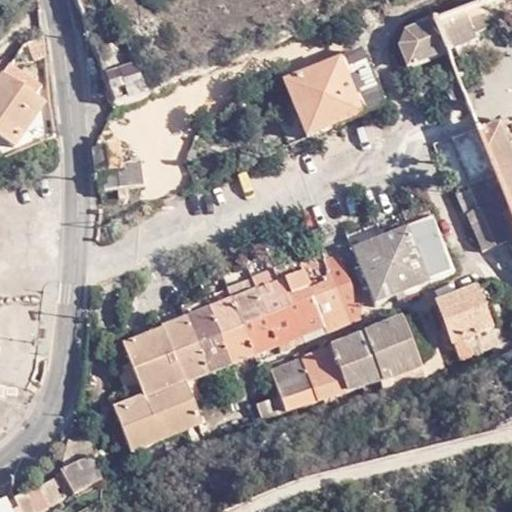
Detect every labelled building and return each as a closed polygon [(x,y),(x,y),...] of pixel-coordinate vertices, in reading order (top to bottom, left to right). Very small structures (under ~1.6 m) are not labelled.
[(463,6),(430,18),(431,21),(433,27),(445,57),(477,44),(463,6)] [(422,30),(433,27),(431,21),(420,25),(422,30)] [(433,27),(422,30),(406,37),(401,52),(408,71),(445,57),(433,27)] [(361,56),(284,87),(306,143),(383,112),(374,88),(369,76),(361,56)] [(50,87),(18,65),(0,91),(0,133),(22,148),(52,102),(43,96),(50,87)] [(125,85),(142,80),(138,68),(103,79),(107,91),(107,95),(126,90),(125,85)] [(369,76),(374,88),(378,86),(373,74),(369,76)] [(126,90),(107,95),(110,104),(113,107),(148,96),(142,80),(125,85),(126,90)] [(511,121),(500,126),(511,156),(511,179),(496,187),(506,213),(511,211),(511,121)] [(511,157),(498,122),(472,127),(477,137),(496,187),(511,179),(511,157)] [(496,187),(477,137),(453,145),(470,192),(482,187),(506,246),(507,246),(511,258),(511,257),(511,227),(506,213),(496,187)] [(119,151),(94,154),(99,197),(118,194),(119,200),(129,199),(128,193),(144,190),(141,166),(122,169),(119,151)] [(119,151),(122,169),(141,166),(119,151)] [(470,192),(456,197),(481,257),(506,246),(482,187),(470,192)] [(431,224),(406,233),(427,288),(451,279),(431,224)] [(400,300),(427,288),(406,233),(381,242),(400,300)] [(371,311),(400,300),(381,242),(357,251),(350,254),(371,311)] [(355,244),(348,247),(350,254),(357,251),(355,244)] [(320,255),(323,265),(337,260),(333,250),(331,245),(318,250),(320,255)] [(320,255),(296,265),(273,274),(276,285),(300,275),(323,265),(320,255)] [(359,317),(337,260),(323,265),(334,294),(345,323),(359,317)] [(334,294),(323,265),(300,275),(312,303),(334,294)] [(276,285),(273,274),(251,283),(256,294),(276,285)] [(312,303),(300,275),(276,285),(288,313),(312,303)] [(251,283),(229,292),(233,304),(256,294),(251,283)] [(288,313),(276,285),(256,294),(267,321),(288,313)] [(496,353),(510,348),(487,290),(474,295),(486,335),(494,355),(496,353)] [(267,321),(256,294),(233,304),(245,331),(267,321)] [(323,331),(345,323),(334,294),(312,303),(323,331)] [(486,335),(474,295),(460,301),(434,309),(448,348),(468,341),(486,335)] [(206,301),(180,312),(184,323),(210,312),(206,301)] [(323,331),(312,303),(288,313),(300,341),(323,331)] [(245,331),(233,304),(210,312),(220,341),(245,331)] [(220,341),(210,312),(184,323),(206,379),(231,369),(220,341)] [(300,341),(288,313),(267,321),(279,349),(300,341)] [(359,317),(345,323),(348,329),(362,323),(359,317)] [(412,318),(397,324),(415,370),(418,370),(414,359),(426,355),(412,318)] [(279,349),(267,321),(245,331),(256,358),(279,349)] [(184,323),(162,332),(186,387),(194,384),(199,382),(206,379),(184,323)] [(345,323),(323,331),(326,338),(348,329),(345,323)] [(363,338),(380,383),(384,382),(415,370),(397,324),(363,338)] [(256,358),(245,331),(220,341),(231,369),(256,358)] [(186,387),(162,332),(121,350),(142,402),(186,387)] [(360,388),(380,383),(363,338),(345,345),(360,388)] [(470,345),(468,341),(448,348),(450,353),(470,345)] [(345,392),(360,388),(345,345),(326,353),(342,393),(345,392)] [(312,404),(342,393),(326,353),(298,364),(312,404)] [(424,382),(433,379),(430,370),(438,367),(433,353),(426,355),(414,359),(418,370),(422,382),(424,382)] [(280,416),(312,404),(298,364),(266,377),(274,401),(280,416)] [(206,379),(199,382),(208,404),(215,402),(206,379)] [(202,407),(194,384),(186,387),(194,410),(202,407)] [(186,387),(142,402),(111,413),(129,457),(185,434),(192,431),(200,427),(194,410),(186,387)] [(342,393),(319,402),(321,408),(345,399),(342,393)] [(258,424),(280,416),(274,401),(252,410),(258,424)] [(200,449),(192,431),(185,434),(193,453),(200,449)] [(91,469),(89,464),(64,471),(65,476),(91,469)] [(101,492),(95,468),(91,469),(65,476),(60,478),(67,502),(101,492)] [(42,511),(67,502),(60,478),(26,495),(35,511),(42,511)] [(14,511),(35,511),(26,495),(16,501),(19,510),(14,511)]
